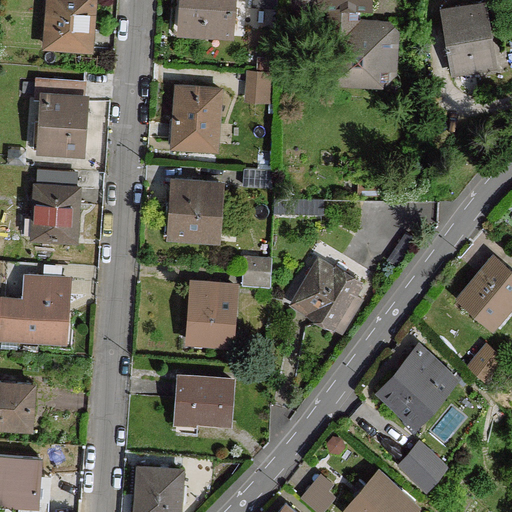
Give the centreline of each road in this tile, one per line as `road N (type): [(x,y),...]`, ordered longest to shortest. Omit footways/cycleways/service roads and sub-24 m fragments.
road 1 (residential): [(139,0),(99,511)]
road 2 (residential): [(234,511),(511,165)]
